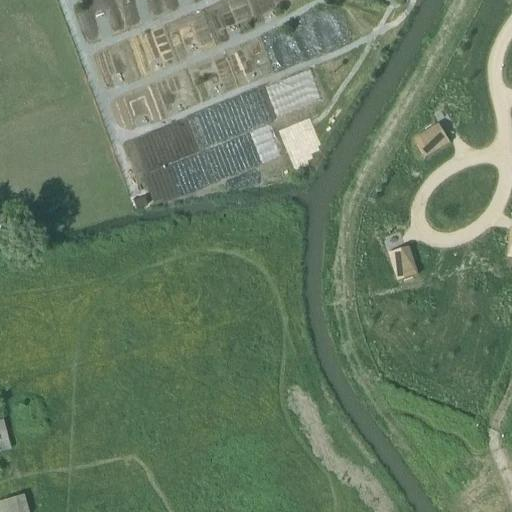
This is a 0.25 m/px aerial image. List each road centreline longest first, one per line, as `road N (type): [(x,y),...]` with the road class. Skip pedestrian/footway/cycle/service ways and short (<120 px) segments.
road 1 (track): [(116,145),(374,37)]
road 2 (track): [(100,100),(325,1)]
road 3 (track): [(83,54),(218,0)]
road 4 (track): [(511,490),(499,427),(511,359)]
